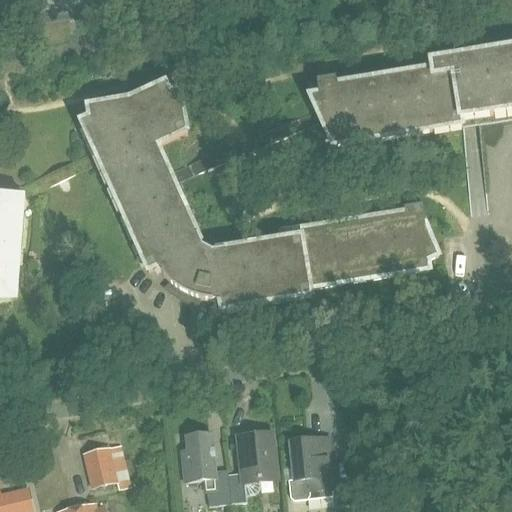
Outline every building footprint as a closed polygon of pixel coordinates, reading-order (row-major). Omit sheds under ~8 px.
[(511,51),(431,65),(336,81),(317,84),(318,92),(319,99),(325,99),(326,107),(317,111),(315,112),(333,150),(462,129),(461,122),(511,113),(511,51)] [(188,297),(190,298),(193,299),(196,300),(198,300),(199,300),(201,301),(204,302),(205,302),(208,302),(213,303),(219,303),(221,313),(312,298),(310,291),(429,272),(428,262),(439,258),(427,230),(423,206),(404,209),(405,215),(281,235),(282,242),(218,253),(213,253),(203,248),(158,148),(187,135),(181,93),(169,95),(165,86),(129,103),(88,110),(90,121),(81,125),(94,154),(57,170),(62,180),(99,164),(148,274),(157,270),(161,275),(164,278),(166,281),(171,285),(173,287),(175,289),(177,291),(179,292),(188,297)] [(0,298),(13,298),(21,199),(62,180),(57,170),(21,186),(0,184),(0,298)] [(215,474),(212,436),(186,439),(188,454),(181,454),(185,485),(203,483),(204,496),(207,496),(208,510),(231,507),(228,477),(228,472),(215,474)] [(272,437),(257,439),(239,441),(242,475),(228,477),(231,507),(247,505),(246,499),(255,498),(259,495),(261,490),(260,482),(276,480),(272,437)] [(334,491),(330,449),(329,440),(290,444),(294,481),(288,482),(290,499),(294,503),(307,501),(310,497),(309,493),(334,491)] [(112,453),(89,459),(98,494),(121,488),(112,453)] [(408,484),(393,500),(397,503),(388,511),(412,511),(413,511),(412,510),(423,498),(408,484)]
